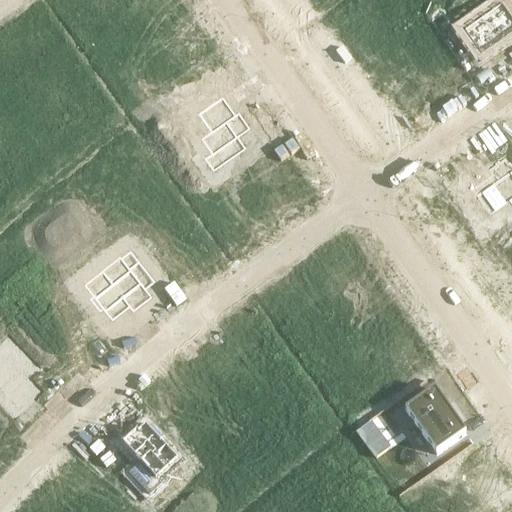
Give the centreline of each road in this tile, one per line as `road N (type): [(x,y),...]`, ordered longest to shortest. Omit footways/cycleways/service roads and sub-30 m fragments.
road 1 (residential): [(0,500),(166,346),(364,193)]
road 2 (residential): [(364,193),(511,401)]
road 3 (residential): [(227,0),(364,193)]
road 4 (residential): [(511,90),(364,193)]
